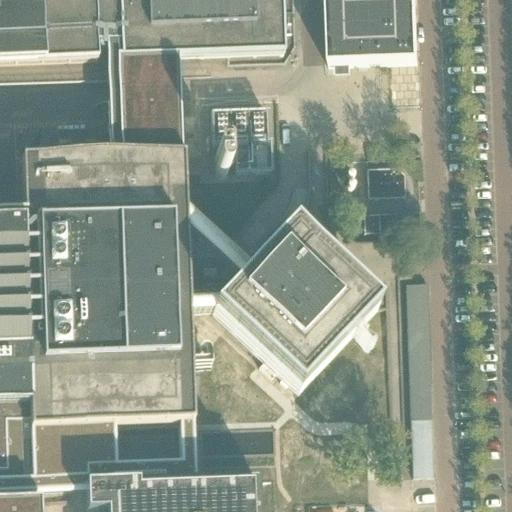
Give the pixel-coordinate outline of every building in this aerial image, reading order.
[(0,0),(0,511),(39,511),(39,504),(0,505),(0,496),(85,493),(85,511),(258,511),(257,483),(196,485),(190,372),(211,372),(210,347),(189,348),(188,319),(188,318),(188,308),(188,305),(185,235),(185,233),(184,213),(181,159),(120,161),(109,161),(20,165),(22,219),(0,219),(0,67),(96,65),(96,62),(96,47),(105,47),(116,46),(119,46),(119,61),(119,64),(179,62),(227,60),(283,58),(283,55),(280,0),(0,0)] [(414,0),(325,0),(328,71),(392,68),(393,109),(418,108),(417,67),(414,0)] [(440,0),(440,21),(458,22),(459,10),(454,10),(454,0),(440,0)] [(265,117),(210,118),(211,150),(233,150),(234,178),(270,176),(269,147),(266,147),(265,117)] [(214,159),(215,176),(215,177),(215,178),(216,179),(217,180),(219,181),(220,181),(221,181),(223,181),(224,180),(225,179),(225,178),(226,177),(226,176),(226,159),(225,157),(224,156),(223,155),(222,154),(221,154),(219,154),(217,154),(216,155),(216,156),(215,157),(214,158),(214,159)] [(396,172),(366,173),(367,202),(404,201),(404,193),(403,178),(396,172)] [(251,275),(184,213),(185,233),(185,235),(240,286),(224,304),(222,307),(188,308),(188,318),(188,319),(211,318),(297,399),(377,312),(356,293),(334,272),(311,251),(291,233),(291,232),(251,275)] [(419,216),(404,217),(405,235),(420,234),(419,216)] [(379,218),(362,219),(363,231),(363,237),(380,236),(396,235),(405,235),(404,217),(400,217),(379,218)] [(405,289),(404,291),(410,425),(412,424),(431,424),(427,288),(405,289)]
